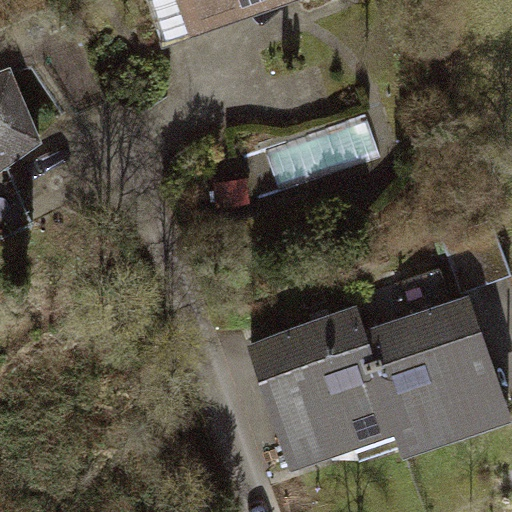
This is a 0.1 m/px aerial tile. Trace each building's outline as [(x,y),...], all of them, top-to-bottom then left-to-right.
[(167,0),(176,25),(248,0),(167,0)] [(0,145),(27,134),(0,67),(0,235),(20,228),(0,179),(0,145)] [(373,110),(266,147),(281,192),(388,155),(373,110)] [(356,326),(390,430),(396,448),(494,416),(455,295),(356,326)] [(390,430),(356,326),(348,301),(233,338),(275,467),(390,430)]
